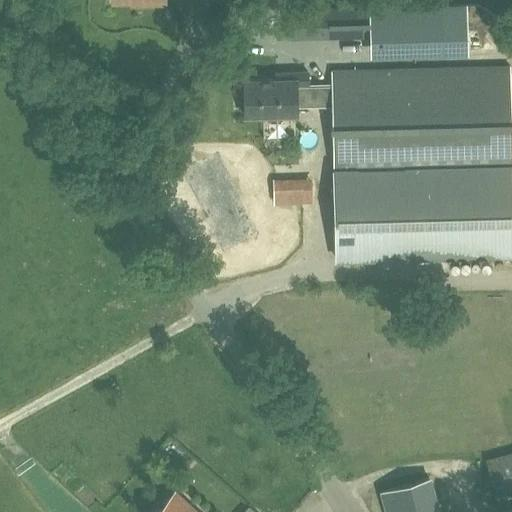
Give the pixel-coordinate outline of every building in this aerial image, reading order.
[(373,39),(373,56),(470,55),(469,7),(373,8),(373,24),(373,39)] [(367,8),(287,10),(288,40),(368,38),(367,8)] [(333,71),(333,83),(308,83),(308,72),(282,72),(282,78),(244,79),(245,116),(297,114),(297,105),(334,104),(338,259),(511,253),(511,143),(510,66),(333,71)] [(275,190),(275,204),(315,204),(315,190),(275,190)] [(497,496),(511,491),(511,450),(486,458),(497,496)] [(197,511),(175,492),(156,511),(197,511)]
